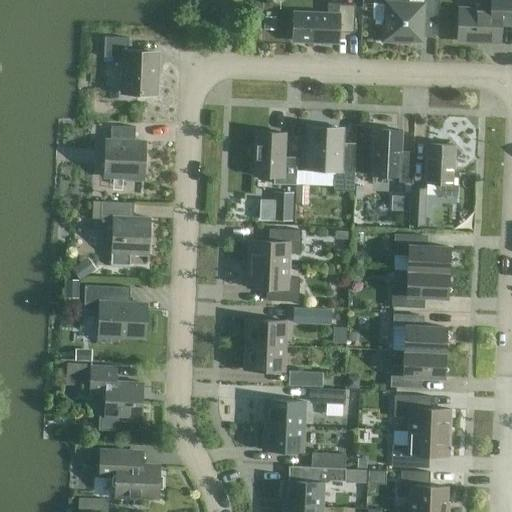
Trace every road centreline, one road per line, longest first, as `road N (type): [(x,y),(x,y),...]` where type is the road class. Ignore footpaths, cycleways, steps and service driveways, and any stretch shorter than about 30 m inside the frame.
road 1 (residential): [(216,511),(172,392),(187,84)]
road 2 (residential): [(511,86),(200,70),(187,84)]
road 3 (residential): [(503,362),(511,160)]
road 4 (residential): [(496,511),(503,362)]
